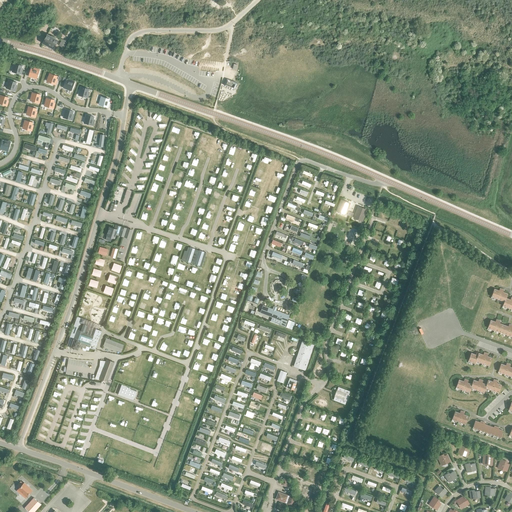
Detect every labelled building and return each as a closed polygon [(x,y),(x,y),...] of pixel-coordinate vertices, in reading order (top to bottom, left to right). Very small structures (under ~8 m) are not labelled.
[(43,43),(53,48),(57,41),(47,35),(43,43)] [(62,38),(59,44),(64,47),(67,41),(62,38)] [(20,74),(22,66),(19,65),(14,64),(13,69),(14,70),(14,72),(17,73),(20,74)] [(38,74),(39,71),(31,69),(30,72),(29,76),(34,78),(34,76),(37,77),(38,74)] [(47,79),(49,79),(48,82),(51,83),(54,84),(57,76),(54,75),(49,73),(47,79)] [(224,85),(234,90),(237,83),(227,79),(224,85)] [(13,90),(16,82),(13,81),(8,80),(7,85),(8,86),(8,88),(10,89),(13,90)] [(68,90),(69,88),(71,89),(72,86),(73,86),(74,83),(66,80),(65,83),(63,88),(68,90)] [(79,92),(81,92),(80,95),(83,96),(86,97),(89,89),(86,88),(81,87),(79,92)] [(38,103),(40,94),(37,94),(32,92),(31,98),(32,98),(32,101),(34,102),(38,103)] [(99,102),(101,103),(100,105),(103,106),(106,107),(109,99),(106,98),(101,97),(99,102)] [(45,103),(46,104),(46,106),(49,107),(52,108),(54,100),(51,99),(46,98),(45,103)] [(34,117),(36,108),(33,108),(28,107),(27,112),(29,112),(28,115),(31,116),(34,117)] [(64,115),(65,115),(65,118),(68,119),(71,120),(73,111),(70,111),(65,110),(64,115)] [(84,120),(86,121),(85,123),(88,124),(91,125),(94,117),(90,116),(86,115),(84,120)] [(30,130),(32,122),(29,121),(29,122),(25,120),(23,126),(25,126),(24,129),(27,129),(27,130),(30,130)] [(9,146),(10,143),(2,141),(1,144),(0,148),(0,149),(5,150),(6,149),(8,149),(9,146)] [(338,210),(346,213),(350,203),(341,200),(338,210)] [(355,216),(363,219),(366,210),(358,206),(355,216)] [(130,238),(132,230),(116,225),(114,229),(110,227),(107,236),(106,239),(107,240),(109,241),(110,241),(111,240),(111,237),(114,238),(116,234),(130,238)] [(182,256),(181,260),(202,266),(205,255),(199,252),(198,255),(193,253),(194,251),(190,250),(189,252),(186,251),(185,257),(182,256)] [(498,299),(502,289),(500,288),(499,290),(494,289),(491,297),(498,299)] [(506,298),(507,294),(503,292),(503,289),(502,289),(498,299),(504,301),(506,298)] [(509,308),(511,300),(511,297),(510,300),(506,298),(504,301),(503,306),(509,308)] [(270,321),(285,327),(289,315),(263,305),(260,313),(272,317),(270,321)] [(81,318),(77,317),(69,338),(73,339),(70,347),(78,350),(80,344),(80,345),(81,347),(82,348),(82,350),(84,351),(86,351),(86,350),(88,351),(89,348),(95,350),(102,331),(96,329),(93,335),(85,332),(88,326),(83,324),(81,331),(77,329),(80,322),(84,324),(85,319),(81,318)] [(494,330),(498,320),(496,319),(495,322),(490,320),(488,328),(494,330)] [(286,327),(292,329),(295,322),(289,320),(286,327)] [(501,333),(503,325),(499,323),(500,321),(498,320),(494,330),(501,333)] [(507,335),(511,325),(509,324),(508,326),(503,325),(501,333),(507,335)] [(103,346),(121,352),(124,345),(106,338),(103,346)] [(293,366),(306,370),(314,345),(302,341),(293,366)] [(476,361),(479,353),(477,352),(476,355),(471,353),(468,361),(475,363),(476,361)] [(482,363),(486,353),(484,352),(483,355),(479,353),(476,361),(482,363)] [(486,353),(482,363),(489,366),(492,358),(487,356),(488,354),(486,353)] [(95,378),(98,380),(99,378),(106,361),(105,361),(100,360),(99,366),(95,378)] [(99,378),(107,381),(114,362),(106,360),(106,361),(99,378)] [(505,374),(508,364),(506,363),(506,365),(501,364),(498,371),(505,374)] [(277,380),(283,383),(287,373),(281,370),(277,380)] [(286,387),(294,390),(297,381),(290,378),(286,387)] [(462,390),(466,380),(464,379),(463,381),(459,379),(456,387),(462,390)] [(477,390),(481,380),(479,379),(478,381),(473,380),(472,384),(471,388),(477,390)] [(492,390),(495,380),(494,379),(493,382),(488,380),(486,384),(485,388),(492,390)] [(472,384),(467,383),(468,380),(466,380),(462,390),(469,392),(471,388),(472,384)] [(486,384),(482,383),(483,380),(481,380),(477,390),(484,392),(485,388),(486,384)] [(495,380),(492,390),(498,393),(501,385),(496,383),(497,381),(495,380)] [(118,393),(134,399),(137,390),(122,384),(118,393)] [(266,393),(267,388),(257,384),(256,389),(259,390),(258,392),(260,392),(261,391),(266,393)] [(347,401),(350,395),(349,395),(350,391),(338,387),(333,400),(345,404),(347,401)] [(252,396),(262,400),(263,396),(254,392),(252,396)] [(279,396),(290,400),(291,396),(281,392),(279,396)] [(313,406),(319,399),(317,397),(311,404),(313,406)] [(249,407),(254,409),(254,408),(255,408),(257,405),(254,404),(255,402),(251,401),(249,407)] [(254,413),(251,412),(252,411),(248,410),(247,410),(245,415),(252,418),(254,413)] [(459,422),(462,411),(460,411),(460,413),(455,411),(452,419),(459,422)] [(462,411),(459,422),(465,424),(468,416),(463,414),(464,412),(462,411)] [(479,431),(483,422),(480,421),(480,422),(475,421),(472,428),(479,431)] [(486,433),(489,426),(484,424),(485,423),(483,422),(479,431),(486,433)] [(493,436),(496,427),(494,426),(494,427),(489,426),(486,433),(493,436)] [(496,427),(493,436),(500,438),(503,431),(498,429),(499,428),(496,427)] [(238,440),(248,443),(249,440),(243,438),(244,434),(241,433),(238,440)] [(458,453),(467,456),(469,450),(463,448),(464,446),(461,445),(458,453)] [(447,455),(443,457),(442,455),(438,457),(441,465),(450,461),(447,455)] [(483,464),(492,465),(492,458),(486,457),(487,455),(484,455),(483,464)] [(498,468),(506,471),(509,464),(505,463),(505,461),(501,459),(498,468)] [(475,463),(469,464),(469,463),(465,464),(467,472),(476,470),(475,463)] [(449,482),(457,477),(454,471),(449,474),(448,473),(444,475),(449,482)] [(281,484),(289,488),(292,481),(284,478),(281,484)] [(24,483),(23,484),(21,481),(17,486),(19,488),(17,491),(20,494),(21,492),(26,497),(32,490),(24,483)] [(444,488),(443,489),(439,486),(434,491),(442,497),(447,491),(444,488)] [(484,495),(494,496),(495,489),(490,488),(490,487),(485,486),(484,495)] [(479,491),(474,492),(474,490),(469,491),(470,499),(480,498),(479,491)] [(227,496),(217,491),(215,495),(226,500),(227,496)] [(289,494),(289,496),(278,492),(276,499),(285,503),(286,503),(286,504),(293,507),(297,497),(289,494)] [(24,508),(29,511),(34,511),(41,504),(34,497),(24,508)] [(429,504),(437,509),(440,504),(436,500),(437,499),(434,497),(429,504)] [(467,501),(466,502),(462,497),(456,501),(461,508),(469,504),(467,501)]
